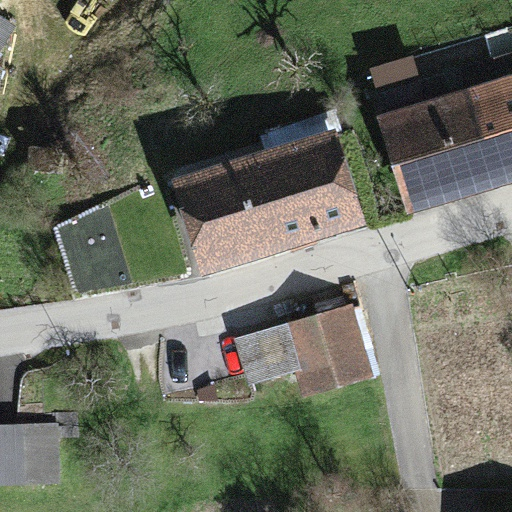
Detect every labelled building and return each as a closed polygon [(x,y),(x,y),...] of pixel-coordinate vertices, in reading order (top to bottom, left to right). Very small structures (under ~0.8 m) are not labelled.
[(0,173),(67,78),(0,31),(0,173)] [(511,84),(379,125),(404,205),(511,172),(511,84)] [(321,143),(172,192),(200,277),(349,228),(321,143)] [(335,309),(273,332),(299,399),(360,376),(335,309)] [(40,435),(0,435),(0,497),(42,496),(40,435)]
